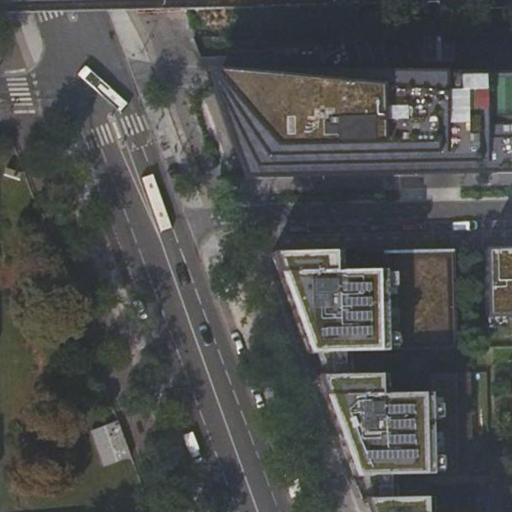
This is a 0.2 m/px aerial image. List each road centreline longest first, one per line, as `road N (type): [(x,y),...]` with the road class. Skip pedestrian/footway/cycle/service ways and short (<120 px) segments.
road 1 (residential): [(156,241),(223,216),(511,210)]
road 2 (tertiary): [(257,511),(156,241)]
road 3 (tertiary): [(156,241),(98,92)]
